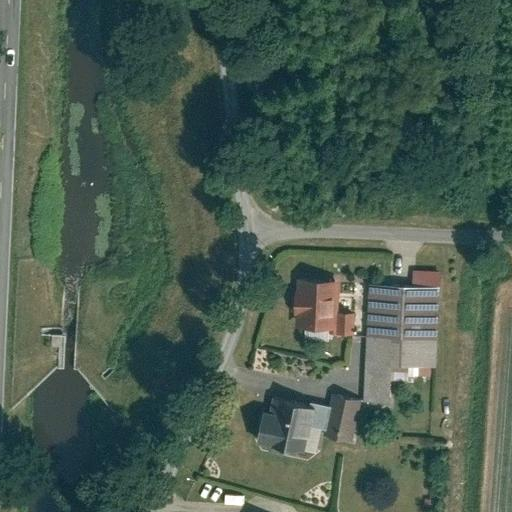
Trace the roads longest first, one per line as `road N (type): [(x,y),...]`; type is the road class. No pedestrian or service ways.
road 1 (unclassified): [(252,228),(245,301),(156,511)]
road 2 (unclassified): [(252,228),(511,243)]
road 3 (unclassified): [(221,0),(252,228)]
road 4 (tertiary): [(0,154),(6,0)]
